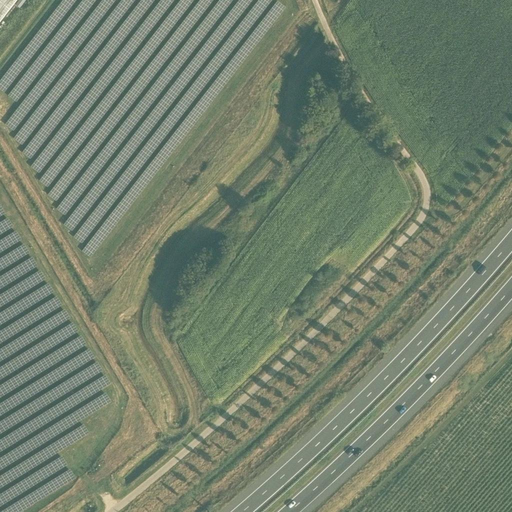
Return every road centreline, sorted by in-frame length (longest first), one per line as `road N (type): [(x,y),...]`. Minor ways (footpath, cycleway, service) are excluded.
road 1 (unclassified): [(197,440),(281,367),(426,209),(426,185),(317,0)]
road 2 (motorway): [(511,236),(425,337),(241,511)]
road 3 (motorway): [(289,511),(511,285)]
